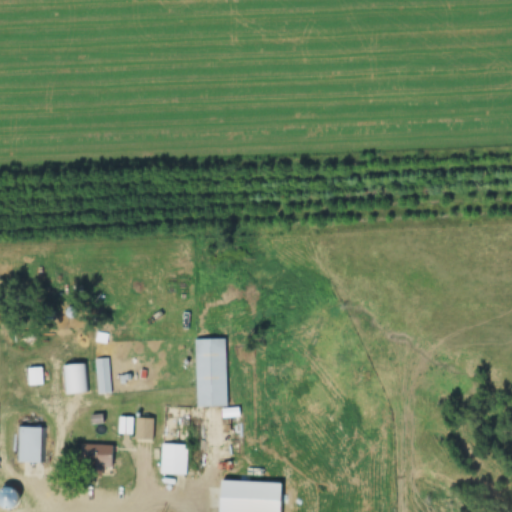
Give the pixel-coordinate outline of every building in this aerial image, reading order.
[(50,339),(50,328),(23,328),(23,339),(50,339)] [(199,339),(199,406),(231,406),(231,339),(199,339)] [(99,357),(99,393),(113,393),(113,357),(99,357)] [(156,418),(138,418),(138,438),(156,438),(156,418)] [(46,462),(46,426),(24,426),(24,462),(46,462)] [(117,466),(117,444),(83,444),(83,466),(117,466)] [(190,474),(190,445),(165,445),(165,474),(190,474)] [(194,504),(222,503),(221,486),(194,486),(194,504)]
